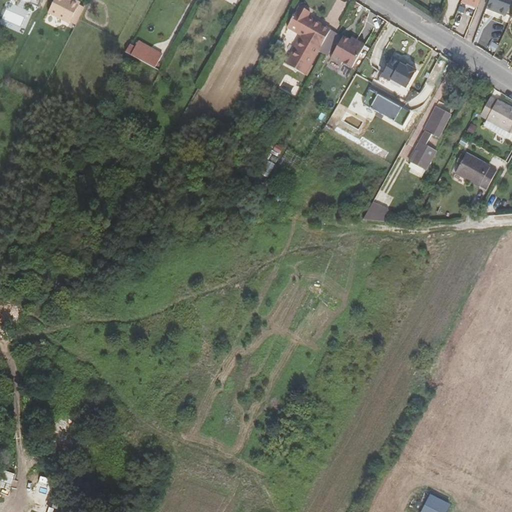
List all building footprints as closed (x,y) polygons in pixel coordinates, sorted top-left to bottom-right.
[(58,0),(55,8),(76,19),(85,0),(58,0)] [(463,0),(462,3),(477,10),(480,0),(463,0)] [(511,0),(489,0),(487,6),(507,14),(511,0)] [(303,38),(288,65),(297,70),(307,77),(332,34),(321,28),(312,23),(315,17),(301,9),(289,30),(303,38)] [(353,43),(346,39),(333,61),(344,67),(345,65),(355,70),(368,48),(359,43),(358,45),(353,43)] [(131,55),(160,70),(168,55),(140,40),(131,55)] [(420,71),(396,58),(386,76),(387,79),(392,81),(395,80),(410,89),(420,71)] [(374,109),(396,119),(402,107),(380,96),(374,109)] [(511,109),(493,99),(483,117),(511,132),(511,109)] [(511,141),(511,132),(483,117),(479,123),(511,141)] [(448,131),(434,123),(427,136),(435,141),(429,152),(422,148),(410,171),(423,178),(435,156),(435,155),(448,131)] [(461,166),(457,173),(489,191),(499,172),(468,155),(466,158),(462,156),(458,164),(461,166)] [(376,206),(366,223),(386,226),(392,215),(376,206)] [(50,511),(52,507),(46,505),(54,482),(42,478),(30,511),(50,511)] [(421,511),(446,511),(451,503),(430,493),(421,511)]
